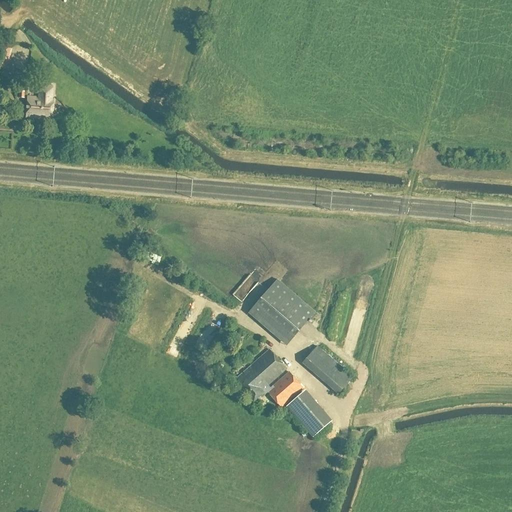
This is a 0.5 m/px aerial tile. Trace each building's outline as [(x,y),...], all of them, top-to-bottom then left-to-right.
[(0,67),(6,69),(14,46),(0,41),(0,67)] [(39,97),(28,96),(26,117),(52,119),(53,98),(52,98),(52,85),(39,85),(39,97)] [(277,278),(248,311),(288,346),(317,313),(277,278)] [(339,394),(354,377),(318,345),(303,363),(339,394)] [(265,373),(273,381),(287,368),(270,349),(235,380),(247,393),(255,386),(254,384),(265,373)] [(290,371),(273,386),(280,394),(275,398),(282,406),(304,387),(290,371)] [(255,386),(247,393),(254,401),(264,393),(265,394),(268,391),(275,398),(280,394),(273,386),(271,388),(268,385),(273,381),(265,373),(254,384),(255,386)] [(306,390),(286,407),(313,438),(332,421),(306,390)]
